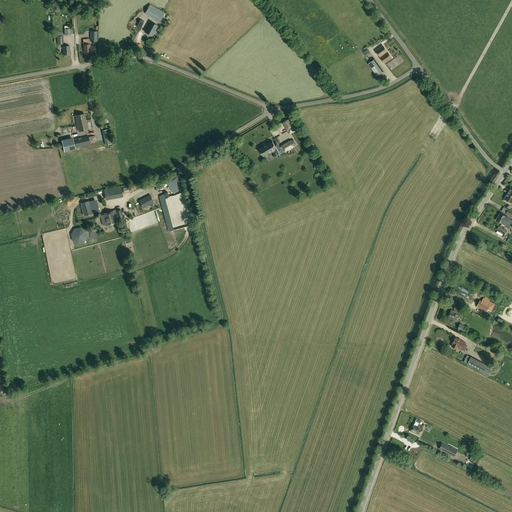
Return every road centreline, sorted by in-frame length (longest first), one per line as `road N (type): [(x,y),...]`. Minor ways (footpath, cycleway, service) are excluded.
road 1 (unclassified): [(417,67),(380,88),(283,108),(141,56),(0,81)]
road 2 (tertiary): [(361,511),(453,253),(505,173)]
road 3 (unclassified): [(505,173),(417,67)]
